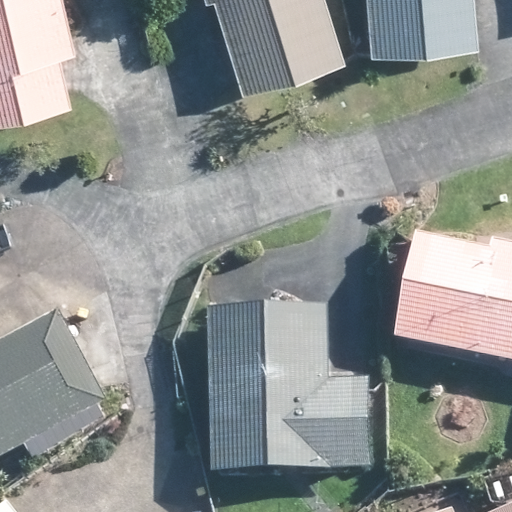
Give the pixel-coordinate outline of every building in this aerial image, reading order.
[(70,0),(0,0),(0,122),(74,106),(70,93),(63,57),(82,53),(77,32),(70,0)] [(245,81),(248,92),(349,61),(330,0),(210,0),(212,4),(221,1),(245,81)] [(373,0),(378,57),(476,50),(485,49),(481,0),(373,0)] [(0,254),(17,246),(1,214),(0,213),(0,254)] [(511,250),(482,245),(429,234),(426,246),(416,297),(408,339),(499,357),(511,359),(511,250)] [(378,380),(365,379),(340,380),(337,308),(217,311),(222,473),(284,471),(301,470),(381,468),(378,380)] [(114,401),(71,319),(66,310),(0,346),(0,462),(104,407),(114,401)] [(89,457),(108,441),(100,432),(80,448),(89,457)] [(24,511),(18,503),(5,511),(24,511)]
